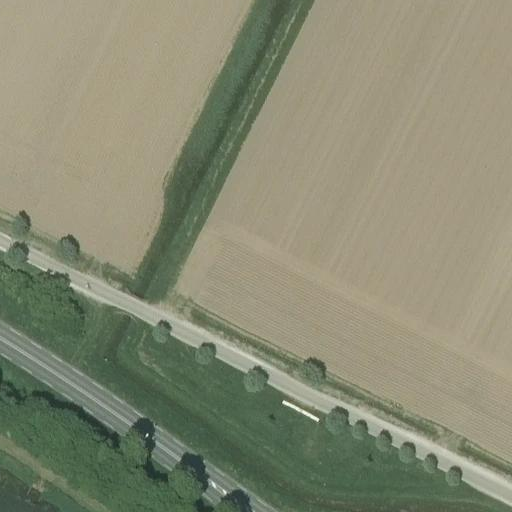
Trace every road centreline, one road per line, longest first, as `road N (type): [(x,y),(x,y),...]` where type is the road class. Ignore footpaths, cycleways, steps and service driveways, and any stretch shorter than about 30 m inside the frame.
road 1 (unclassified): [(511,498),(0,241)]
road 2 (track): [(164,324),(193,262),(205,201),(305,0)]
road 3 (primary): [(247,511),(0,340)]
